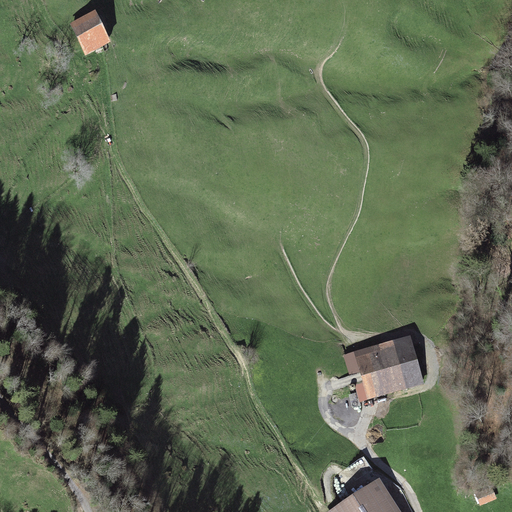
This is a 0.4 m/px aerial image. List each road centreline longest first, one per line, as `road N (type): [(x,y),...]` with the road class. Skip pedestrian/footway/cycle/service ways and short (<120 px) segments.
road 1 (unclassified): [(324,388),(326,421),(407,487),(418,511)]
road 2 (residential): [(84,511),(72,483),(12,413),(0,374)]
